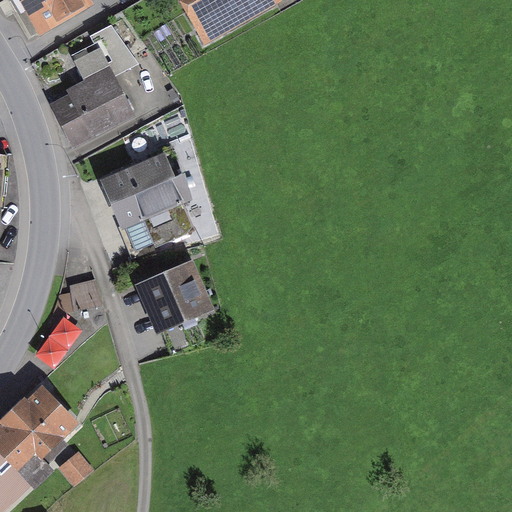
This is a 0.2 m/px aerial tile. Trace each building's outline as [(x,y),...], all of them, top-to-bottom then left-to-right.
[(26,0),(41,26),(89,0),(88,0),(26,0)] [(272,0),(184,0),(204,37),(273,1),(272,0)] [(73,95),(55,104),(73,140),(130,111),(110,70),(70,89),(73,95)] [(163,156),(105,180),(123,224),(145,215),(155,240),(192,225),(163,156)] [(164,274),(135,286),(156,334),(185,322),(214,309),(193,261),(164,274)] [(79,318),(107,310),(100,286),(72,295),(79,318)] [(67,327),(38,364),(57,379),(86,341),(67,327)] [(76,422),(44,387),(0,427),(0,506),(30,479),(36,484),(69,454),(57,440),(76,422)] [(96,474),(80,456),(61,472),(77,491),(96,474)]
